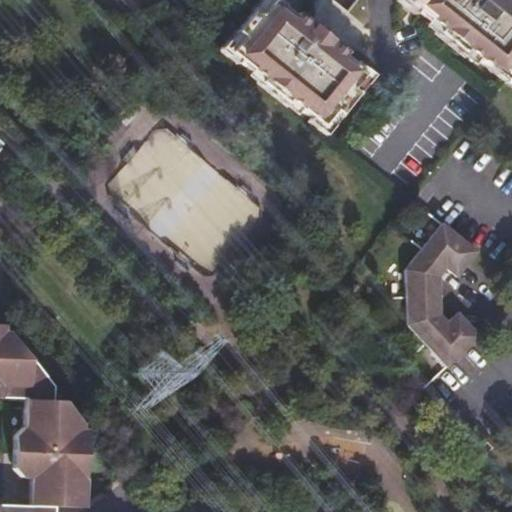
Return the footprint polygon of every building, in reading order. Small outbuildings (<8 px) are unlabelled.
[(280,0),(263,0),(254,12),(264,20),(276,5),(283,11),(287,5),(280,0)] [(417,18),(420,14),(422,11),(411,4),(414,0),(401,0),(399,3),(417,18)] [(511,78),(511,0),(414,0),(411,4),(422,11),(420,14),(442,33),(440,36),(465,57),(468,54),(491,72),(496,66),(511,78)] [(256,29),(353,107),(360,98),(354,93),(366,77),(355,68),(343,59),(347,54),(300,16),(296,21),(283,11),(276,5),(264,20),(256,29)] [(353,107),(256,29),(247,41),(235,56),(242,61),(255,72),(251,78),(298,116),(303,110),(314,119),(326,128),(339,113),(344,118),(353,107)] [(220,54),(238,68),(242,61),(235,56),(247,41),(237,33),(220,54)] [(359,63),(355,68),(366,77),(354,93),(360,98),(362,100),(378,79),(359,63)] [(507,86),(511,79),(511,78),(496,66),(491,72),(507,86)] [(309,125),(330,142),(347,120),(344,118),(339,113),(326,128),(314,119),(309,125)] [(426,251),(450,271),(457,276),(468,263),(472,266),(482,254),(446,225),(426,251)] [(410,298),(444,297),(444,280),(450,271),(426,251),(409,272),(410,298)] [(462,280),(472,266),(468,263),(457,276),(462,280)] [(445,316),(444,297),(410,298),(411,324),(429,344),(451,324),(445,316)] [(462,315),(457,319),(468,330),(472,326),(462,315)] [(468,330),(457,319),(451,324),(429,344),(452,368),(484,339),(472,326),(468,330)] [(50,388),(8,331),(0,331),(0,327),(0,325),(0,324),(0,398),(36,400),(35,429),(31,429),(25,436),(25,471),(33,478),(41,478),(41,506),(0,504),(0,511),(51,511),(52,506),(81,507),(83,506),(84,431),(79,431),(79,423),(61,401),(50,401),(50,388)]
